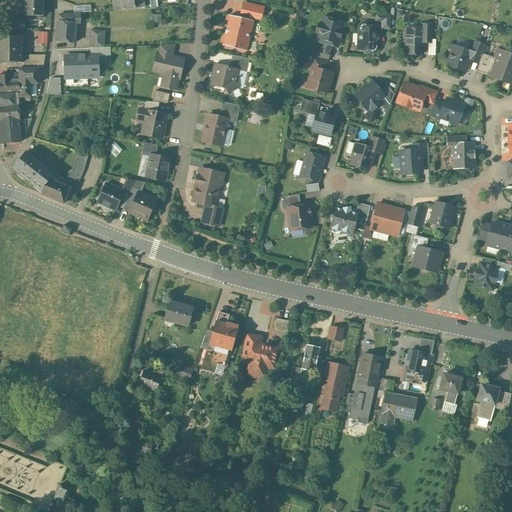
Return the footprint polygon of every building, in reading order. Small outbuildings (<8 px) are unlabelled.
[(24,0),(25,16),(43,17),(43,0),(24,0)] [(51,0),(43,0),(43,17),(52,17),(51,0)] [(112,0),(114,10),(145,7),(144,0),(112,0)] [(264,9),(243,4),(240,16),(254,19),(262,21),(264,9)] [(77,15),(60,15),(57,42),(75,43),(77,15)] [(240,18),(230,15),(229,16),(230,16),(227,27),(225,34),(226,34),(223,45),(223,46),(248,51),(247,51),(254,22),(255,21),(254,21),(254,19),(240,16),(240,18)] [(391,16),(377,16),(377,22),(383,22),(383,29),(391,29),(391,16)] [(343,22),(323,17),(321,25),(318,24),(316,33),(321,35),(319,42),(323,44),(332,46),(336,47),(339,38),(341,38),(343,32),(340,32),(343,22)] [(26,18),(13,18),(12,30),(25,31),(26,18)] [(379,28),(370,27),(368,25),(364,24),(360,27),(360,31),(362,32),(361,35),(359,37),(359,39),(361,42),(360,44),(360,47),(362,49),(368,49),(371,52),(375,52),(378,50),(378,46),(377,44),(378,44),(378,40),(379,38),(380,35),(378,34),(379,28)] [(431,25),(421,24),(421,30),(424,30),(423,43),(430,43),(431,25)] [(178,28),(170,28),(170,36),(178,36),(178,28)] [(421,30),(407,29),(406,54),(422,55),(423,43),(424,30),(421,30)] [(97,30),(96,40),(91,39),(89,48),(90,48),(104,47),(105,47),(106,31),(97,30)] [(38,44),(48,44),(48,31),(39,31),(38,44)] [(23,37),(0,36),(0,62),(23,63),(23,55),(23,37)] [(486,46),(476,42),(472,53),(473,53),(471,59),(480,63),(483,54),(486,46)] [(332,46),(323,44),(322,49),(314,47),(311,56),(327,60),(329,60),(331,52),(331,51),(332,46)] [(176,45),(161,46),(159,54),(173,57),(176,45)] [(472,53),(455,46),(448,65),(466,72),(471,59),(473,53),(472,53)] [(511,55),(497,50),(494,58),(488,75),(492,76),(491,77),(511,84),(511,55)] [(159,54),(158,54),(154,70),(165,73),(164,79),(167,79),(165,87),(177,90),(179,80),(180,80),(181,73),(180,71),(183,59),(173,57),(159,54)] [(494,58),(483,54),(480,63),(477,71),(488,75),(494,58)] [(46,55),(23,55),(23,63),(23,69),(24,69),(39,69),(44,69),(46,55)] [(98,55),(65,56),(66,79),(99,77),(99,64),(107,64),(107,56),(99,56),(98,55)] [(250,59),(233,55),(230,68),(239,70),(247,72),(250,59)] [(327,60),(314,56),(311,69),(313,69),(324,71),(327,60)] [(230,68),(219,65),(216,75),(213,77),(211,85),(226,88),(230,94),(239,88),(236,83),(239,70),(230,68)] [(324,71),(313,69),(308,88),(328,93),(333,74),(324,71)] [(13,75),(0,75),(0,94),(13,93),(13,94),(14,94),(20,93),(19,80),(13,81),(13,75)] [(24,75),(20,75),(21,93),(22,93),(22,97),(31,97),(31,84),(39,84),(39,75),(31,75),(24,75)] [(61,78),(51,79),(47,94),(61,95),(61,78)] [(373,82),(357,96),(362,102),(361,106),(363,109),(368,110),(370,108),(373,111),(381,104),(378,101),(384,97),(384,96),(380,91),(373,82)] [(420,89),(406,84),(405,84),(398,102),(399,103),(419,110),(425,93),(420,91),(420,89)] [(395,94),(388,85),(380,91),(384,96),(384,97),(390,105),(392,101),(395,94)] [(170,94),(155,91),(153,102),(168,103),(170,94)] [(14,94),(0,95),(0,107),(16,106),(19,106),(19,98),(22,97),(22,93),(21,93),(20,93),(14,94)] [(320,104),(303,99),(300,112),(316,116),(317,112),(318,113),(320,104)] [(465,106),(447,99),(444,105),(445,105),(440,119),(441,119),(441,118),(450,121),(450,122),(458,125),(465,106)] [(159,103),(146,102),(145,110),(157,113),(159,103)] [(241,106),(223,102),(220,117),(229,119),(228,120),(237,122),(241,106)] [(444,105),(435,102),(430,115),(440,119),(445,105),(444,105)] [(16,106),(0,107),(0,117),(0,122),(21,120),(19,106),(16,106)] [(145,110),(140,109),(137,120),(145,122),(144,127),(148,128),(147,136),(162,139),(167,115),(157,113),(145,110)] [(318,113),(317,112),(316,116),(313,130),(331,135),(336,117),(318,113)] [(220,117),(209,115),(202,142),(207,143),(207,145),(211,146),(212,144),(222,146),(228,120),(229,119),(220,117)] [(21,120),(0,122),(2,144),(21,142),(20,130),(23,130),(23,120),(21,120)] [(466,136),(448,137),(448,145),(452,145),(452,143),(462,143),(462,144),(466,144),(466,136)] [(386,141),(371,137),(368,148),(375,149),(374,152),(382,155),(386,141)] [(114,141),(107,148),(117,156),(123,149),(114,141)] [(158,145),(144,143),(143,151),(157,153),(158,145)] [(462,143),(452,143),(452,145),(452,155),(454,155),(455,168),(474,168),(474,144),(466,144),(462,144),(462,143)] [(428,144),(412,145),(413,151),(420,150),(421,157),(429,156),(428,144)] [(368,148),(357,145),(357,146),(359,146),(357,153),(354,155),(352,164),(369,169),(374,152),(375,149),(368,148)] [(413,151),(401,152),(403,170),(405,172),(412,171),(415,174),(420,173),(422,170),(421,157),(420,150),(413,151)] [(78,151),(73,168),(66,183),(76,188),(84,172),(89,154),(78,151)] [(53,174),(26,153),(13,169),(43,192),(48,179),(49,180),(53,174)] [(325,158),(307,153),(300,177),(318,182),(325,158)] [(170,160),(151,155),(147,177),(166,181),(170,160)] [(224,174),(201,169),(199,177),(198,177),(196,184),(198,185),(194,201),(202,203),(202,204),(206,206),(210,207),(212,197),(215,197),(219,183),(222,181),(224,174)] [(49,180),(48,179),(43,192),(42,194),(64,204),(70,189),(49,180)] [(124,192),(106,184),(98,202),(99,201),(116,209),(115,210),(116,210),(118,205),(124,192)] [(319,184),(307,185),(308,193),(320,191),(319,184)] [(130,195),(124,207),(130,210),(138,193),(140,191),(133,188),(130,195)] [(124,192),(118,205),(124,207),(130,195),(124,192)] [(156,201),(138,193),(130,210),(130,212),(148,220),(156,201)] [(300,194),(285,196),(283,204),(283,209),(288,209),(288,208),(301,206),(300,194)] [(371,206),(359,203),(357,212),(359,212),(358,218),(367,221),(371,206)] [(454,210),(444,207),(445,205),(436,203),(431,223),(438,225),(438,227),(448,229),(454,210)] [(385,206),(378,204),(375,214),(382,216),(385,206)] [(301,206),(288,208),(288,209),(292,230),(312,228),(311,218),(310,218),(308,205),(301,206)] [(210,207),(206,206),(202,222),(219,226),(223,209),(210,207)] [(344,208),(337,206),(334,216),(332,216),(332,222),(331,229),(333,229),(334,233),(342,231),(353,235),(358,218),(359,212),(357,212),(351,210),(351,208),(344,208)] [(405,211),(385,206),(382,216),(375,214),(371,227),(371,229),(388,233),(390,232),(391,232),(399,234),(405,211)] [(424,210),(412,207),(408,223),(419,226),(424,210)] [(511,228),(511,226),(502,224),(502,226),(492,224),(492,225),(484,223),(480,239),(488,241),(487,245),(511,251),(511,228),(511,229),(511,228)] [(73,229),(64,225),(63,228),(62,232),(71,236),(72,231),(73,229)] [(366,225),(362,238),(370,240),(372,234),(370,233),(371,229),(371,227),(366,225)] [(429,239),(414,235),(410,249),(418,251),(419,247),(426,249),(429,239)] [(426,249),(419,247),(418,251),(414,266),(437,272),(442,253),(426,249)] [(511,266),(511,265),(496,261),(494,267),(498,268),(511,271),(511,266)] [(494,267),(481,263),(475,285),(491,289),(492,282),(496,283),(498,275),(496,275),(498,268),(494,267)] [(194,308),(170,302),(165,320),(189,326),(194,308)] [(230,315),(219,312),(217,322),(216,323),(214,331),(207,330),(206,335),(213,337),(211,343),(210,344),(229,350),(232,351),(232,349),(239,328),(238,328),(239,326),(228,323),(230,315)] [(291,321),(277,318),(274,331),(288,334),(291,321)] [(344,329),(331,327),(329,339),(341,341),(344,329)] [(229,350),(210,344),(211,343),(213,337),(206,335),(201,348),(207,350),(202,368),(212,371),(215,362),(224,364),(223,366),(224,367),(229,350)] [(261,338),(248,335),(243,361),(250,363),(249,369),(256,369),(254,376),(266,379),(269,367),(272,367),(273,360),(276,360),(278,348),(260,345),(261,338)] [(435,341),(422,338),(419,352),(428,354),(432,355),(435,341)] [(320,347),(307,345),(301,369),(315,372),(320,347)] [(419,352),(410,350),(406,370),(424,374),(428,354),(419,352)] [(381,357),(365,354),(364,354),(359,379),(360,379),(359,383),(376,387),(376,382),(378,382),(383,357),(382,357),(381,357)] [(348,367),(330,363),(327,374),(326,374),(322,392),(325,393),(322,408),(336,411),(339,396),(342,397),(346,378),(345,378),(348,367)] [(188,367),(185,373),(179,371),(177,376),(190,381),(194,370),(188,367)] [(301,369),(293,368),(290,385),(298,386),(297,390),(311,393),(315,372),(301,369)] [(162,378),(145,371),(139,384),(157,391),(162,378)] [(453,376),(444,374),(443,377),(444,378),(443,379),(440,378),(437,388),(449,392),(447,397),(456,400),(457,394),(458,394),(459,390),(461,390),(462,390),(463,389),(464,388),(464,387),(464,386),(464,385),(464,384),(463,383),(461,383),(462,379),(453,376)] [(395,381),(382,378),(380,391),(386,392),(393,393),(395,381)] [(374,387),(357,384),(356,390),(358,393),(356,395),(353,406),(346,404),(345,411),(351,412),(350,417),(359,419),(359,417),(368,419),(374,387)] [(499,389),(482,384),(478,400),(482,401),(477,417),(491,421),(494,408),(497,408),(498,404),(496,403),(499,390),(499,389)] [(511,394),(499,390),(496,403),(498,404),(497,408),(508,411),(511,394)] [(418,398),(403,395),(402,399),(392,397),(393,393),(386,392),(378,428),(379,429),(380,423),(391,426),(393,415),(399,416),(398,418),(413,421),(418,398)] [(356,395),(349,393),(346,404),(353,406),(356,395)] [(441,400),(434,398),(432,407),(439,409),(441,400)] [(125,405),(120,404),(117,415),(123,416),(125,405)] [(160,439),(149,436),(148,444),(153,445),(152,448),(158,449),(160,439)] [(148,444),(139,441),(137,451),(151,454),(152,448),(153,445),(148,444)] [(14,457),(15,453),(0,447),(0,452),(6,455),(6,454),(14,457)] [(26,463),(28,458),(18,454),(16,459),(26,463)] [(71,489),(60,484),(54,498),(65,503),(71,489)] [(332,508),(339,511),(343,503),(337,500),(332,508)]
